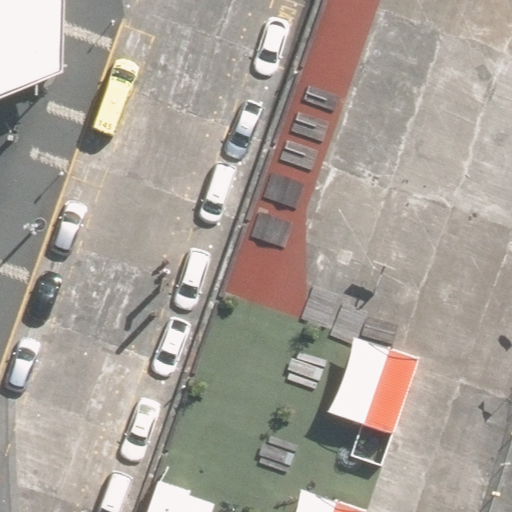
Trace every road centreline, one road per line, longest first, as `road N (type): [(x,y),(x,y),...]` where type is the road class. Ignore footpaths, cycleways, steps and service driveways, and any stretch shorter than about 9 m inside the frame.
road 1 (residential): [(34,511),(214,0)]
road 2 (unknown): [(511,247),(442,511)]
